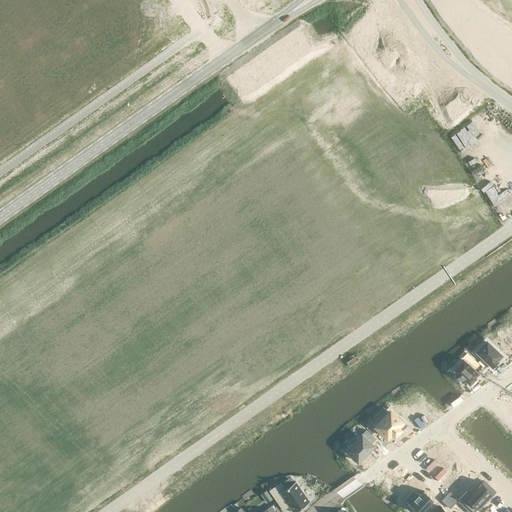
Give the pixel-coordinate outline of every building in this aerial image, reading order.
[(506,328),(497,338),(511,352),(511,322),(510,321),(505,327),(506,328)] [(486,340),(476,351),(482,357),(478,361),(484,367),(488,362),(492,366),(493,365),(493,366),(494,365),(493,365),(496,362),(496,363),(497,362),(496,362),(497,361),(496,360),(501,355),(486,340)] [(463,359),(453,369),(458,373),(455,376),(462,382),(464,379),(469,384),(470,383),(471,383),(471,382),(474,379),(475,378),(476,377),(475,376),(478,373),(474,369),(479,364),(467,352),(462,358),(463,359)] [(390,411),(375,426),(387,437),(392,433),(394,435),(399,430),(400,432),(407,425),(399,418),(398,419),(390,411)] [(366,430),(346,450),(358,461),(359,460),(360,460),(359,459),(363,455),(364,455),(364,454),(371,447),(372,447),(372,446),(373,445),(371,443),(375,438),(366,430)] [(437,445),(430,453),(445,468),(451,462),(453,465),(458,459),(452,454),(437,445)] [(465,466),(452,480),(461,488),(474,474),(465,466)] [(386,483),(385,484),(392,490),(393,490),(399,495),(403,499),(411,491),(407,487),(414,479),(413,479),(405,472),(405,471),(404,471),(404,472),(394,478),(393,478),(387,483),(386,483)] [(281,483),(269,490),(283,510),(284,509),(282,507),(286,504),(287,506),(289,505),(293,511),(294,511),(309,502),(295,481),(285,489),(281,483)] [(458,499),(457,501),(463,506),(466,503),(475,511),(477,509),(478,510),(494,493),(483,483),(471,495),(466,491),(458,499)] [(412,491),(405,498),(411,504),(409,506),(415,511),(421,511),(433,500),(424,491),(420,495),(418,493),(416,495),(412,491)] [(451,493),(448,496),(455,503),(457,501),(458,499),(451,493)]
